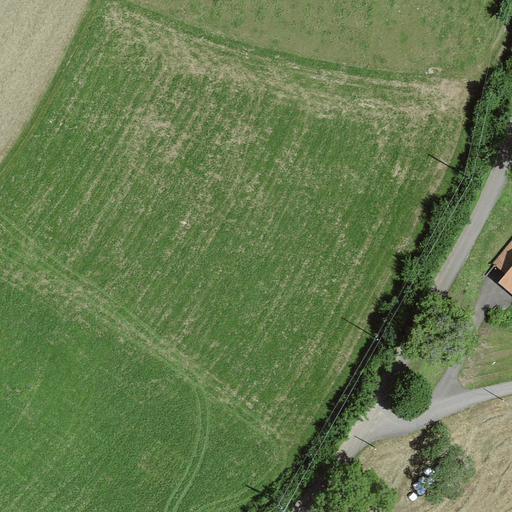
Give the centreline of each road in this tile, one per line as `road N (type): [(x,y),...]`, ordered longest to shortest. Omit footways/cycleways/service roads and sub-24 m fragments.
road 1 (unclassified): [(362,432),(511,139)]
road 2 (unclassified): [(362,432),(511,388)]
